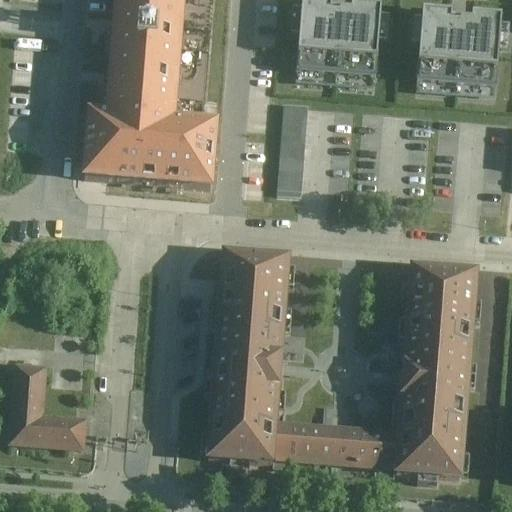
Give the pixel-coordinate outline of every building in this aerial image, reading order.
[(119,0),(110,114),(95,112),(89,183),(220,194),(225,126),(185,123),(195,0),(119,0)] [(375,12),(296,6),(290,75),(370,81),(375,12)] [(496,22),(417,16),(412,85),(490,91),(496,22)] [(310,200),(312,109),(287,108),(285,199),(310,200)] [(224,260),(208,464),(271,469),(271,465),(396,474),(396,478),(459,483),(475,279),(412,274),(399,440),(274,430),(287,264),(224,260)] [(52,373),(19,371),(11,451),(88,458),(91,425),(48,421),(52,373)]
